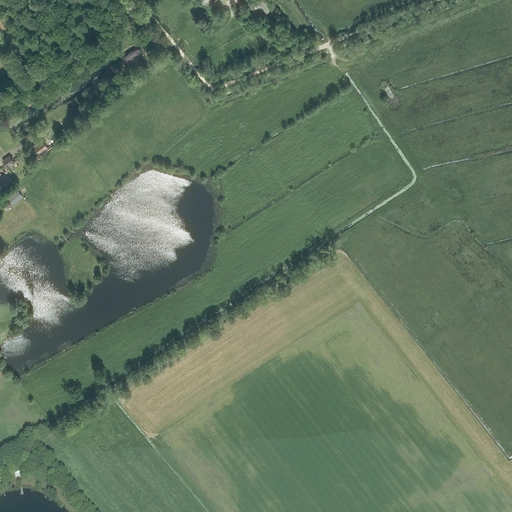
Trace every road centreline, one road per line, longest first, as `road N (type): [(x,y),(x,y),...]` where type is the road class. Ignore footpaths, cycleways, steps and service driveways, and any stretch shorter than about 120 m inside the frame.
road 1 (track): [(82,0),(149,14),(214,86),(436,0)]
road 2 (track): [(336,244),(0,466)]
